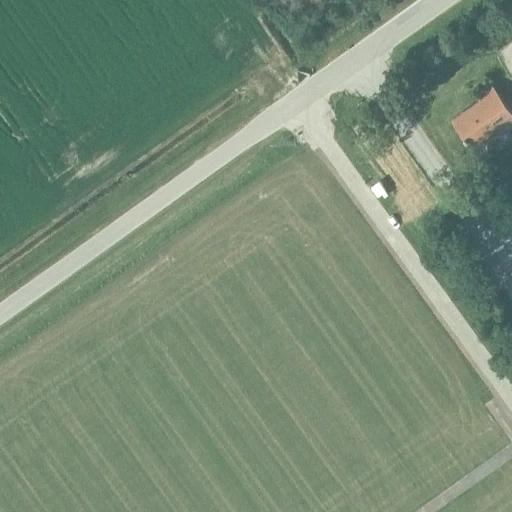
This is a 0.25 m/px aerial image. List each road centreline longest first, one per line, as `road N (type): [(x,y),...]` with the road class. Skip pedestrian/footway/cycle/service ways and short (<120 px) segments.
road 1 (unclassified): [(0,317),(443,0)]
road 2 (unknown): [(354,63),(511,261)]
